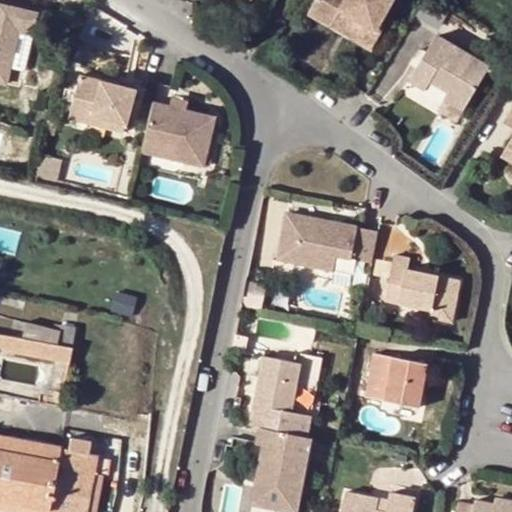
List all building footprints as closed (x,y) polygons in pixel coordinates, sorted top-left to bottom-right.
[(224,0),(240,8),(244,0),(224,0)] [(313,0),(306,13),(329,26),(337,10),(367,27),(372,19),(382,0),(313,0)] [(0,65),(17,69),(18,64),(24,35),(38,37),(42,13),(3,5),(2,11),(0,10),(0,65)] [(369,48),(382,24),(372,19),(367,27),(337,10),(329,26),(369,48)] [(38,37),(24,35),(18,64),(31,66),(38,37)] [(425,89),(429,82),(445,91),(443,97),(463,108),(487,66),(434,35),(408,79),(425,89)] [(17,69),(0,65),(0,79),(14,83),(17,69)] [(98,127),(100,120),(131,128),(141,92),(86,78),(74,121),(98,127)] [(511,97),(499,121),(511,127),(511,132),(505,145),(511,148),(511,97)] [(178,105),(177,112),(192,115),(193,109),(178,105)] [(222,122),(192,115),(177,112),(158,108),(149,142),(182,150),(179,164),(211,172),(222,122)] [(98,127),(129,135),(131,128),(100,120),(98,127)] [(182,150),(149,142),(146,156),(179,164),(182,150)] [(511,148),(505,145),(501,154),(511,159),(511,148)] [(63,162),(40,158),(34,179),(58,184),(63,162)] [(345,256),(372,262),(379,229),(294,213),(284,261),(342,272),(345,256)] [(461,275),(408,264),(410,254),(396,252),(387,294),(432,304),(430,313),(454,318),(461,275)] [(72,348),(76,328),(62,325),(61,333),(28,326),(25,339),(58,345),(72,348)] [(25,339),(0,333),(0,349),(69,362),(72,348),(58,345),(25,339)] [(371,348),(363,393),(417,402),(425,358),(371,348)] [(269,353),(257,421),(266,423),(313,433),(316,412),(303,411),(312,361),(269,353)] [(317,433),(313,433),(266,423),(263,439),(268,440),(258,499),(302,507),(317,433)] [(0,498),(71,511),(88,511),(95,473),(99,454),(90,453),(92,442),(72,438),(71,448),(0,435),(0,498)] [(98,511),(105,475),(95,473),(88,511),(98,511)] [(347,489),(342,511),(415,511),(419,493),(396,489),(394,499),(347,489)] [(499,501),(505,502),(507,495),(500,494),(499,501)] [(505,502),(499,501),(481,497),(480,503),(463,500),(461,511),(511,511),(511,496),(507,495),(505,502)] [(0,506),(33,511),(70,511),(71,511),(0,498),(0,506)]
